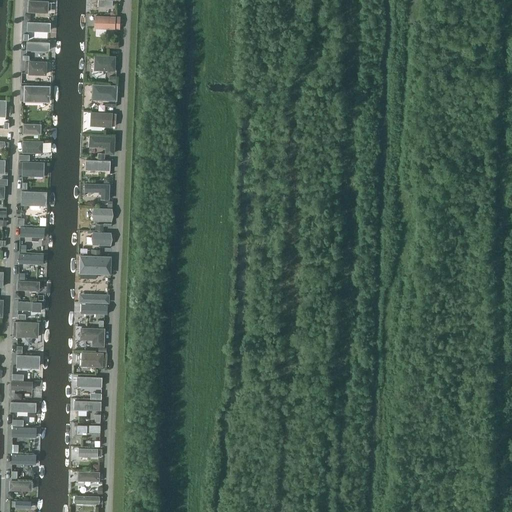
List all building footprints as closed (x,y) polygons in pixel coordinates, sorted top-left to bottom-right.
[(49,13),(50,0),(41,0),(29,0),(29,12),(49,13)] [(122,29),(122,16),(97,15),(96,28),(122,29)] [(28,40),(28,50),(51,50),(51,41),(28,40)] [(117,71),(118,56),(96,55),(96,70),(117,71)] [(48,75),(49,61),(30,60),(30,61),(26,61),(26,73),(30,73),(30,75),(48,75)] [(119,101),(120,85),(94,84),(94,100),(119,101)] [(52,103),(52,85),(26,85),(26,86),(22,86),(22,101),(25,101),(25,102),(52,103)] [(0,108),(8,109),(9,105),(9,101),(0,100),(0,108)] [(117,127),(118,114),(115,113),(93,111),(92,126),(114,127),(114,126),(117,127)] [(42,135),(43,124),(25,124),(24,134),(42,135)] [(117,155),(117,137),(91,135),(91,147),(108,148),(107,155),(117,155)] [(10,149),(10,142),(6,142),(6,141),(0,140),(0,148),(5,149),(6,149),(10,149)] [(45,154),(45,141),(24,141),(24,153),(45,154)] [(115,168),(116,161),(112,161),(112,160),(89,159),(89,163),(89,167),(112,168),(115,168)] [(46,177),(46,162),(24,162),(20,162),(19,175),(24,175),(24,176),(46,177)] [(112,200),(112,184),(87,183),(86,192),(103,193),(103,200),(112,200)] [(47,191),(22,190),(22,204),(46,205),(47,191)] [(113,222),(116,216),(114,209),(96,209),(95,215),(95,222),(113,222)] [(46,227),(21,226),(21,235),(46,236),(46,227)] [(113,246),(115,240),(113,233),(95,232),(94,239),(95,246),(113,246)] [(20,253),(19,263),(44,264),(44,254),(20,253)] [(113,276),(114,257),(82,256),(81,275),(113,276)] [(19,279),(18,289),(39,289),(39,279),(19,279)] [(110,301),(111,293),(81,292),(80,300),(110,301)] [(42,301),(18,300),(18,309),(33,309),(33,310),(42,310),(42,301)] [(108,304),(82,303),(81,313),(108,314),(108,304)] [(39,336),(40,320),(18,319),(18,320),(14,320),(14,334),(18,334),(18,335),(39,336)] [(106,344),(107,326),(82,325),(82,337),(94,338),(94,344),(106,344)] [(108,364),(109,351),(107,351),(99,351),(83,351),(82,364),(105,365),(105,364),(108,364)] [(18,353),(17,366),(36,367),(37,354),(18,353)] [(79,374),(78,384),(92,385),(102,386),(102,381),(103,375),(79,374)] [(34,388),(34,379),(13,379),(12,387),(34,388)] [(13,400),(12,410),(38,411),(38,401),(13,400)] [(74,400),(74,409),(101,410),(101,401),(74,400)] [(105,429),(106,423),(102,423),(102,422),(80,421),(79,425),(79,429),(93,429),(93,431),(97,431),(97,430),(102,430),(102,429),(105,429)] [(31,437),(31,427),(13,426),(13,436),(31,437)] [(103,455),(103,448),(100,448),(100,447),(80,447),(80,455),(99,455),(103,455)] [(30,453),(12,453),(12,462),(30,463),(30,453)] [(34,489),(34,479),(11,479),(11,489),(34,489)] [(104,502),(104,495),(101,495),(77,494),(76,498),(76,502),(101,503),(101,502),(104,502)] [(33,500),(17,499),(17,500),(13,500),(13,506),(17,506),(19,506),(19,507),(24,507),(32,507),(33,500)]
